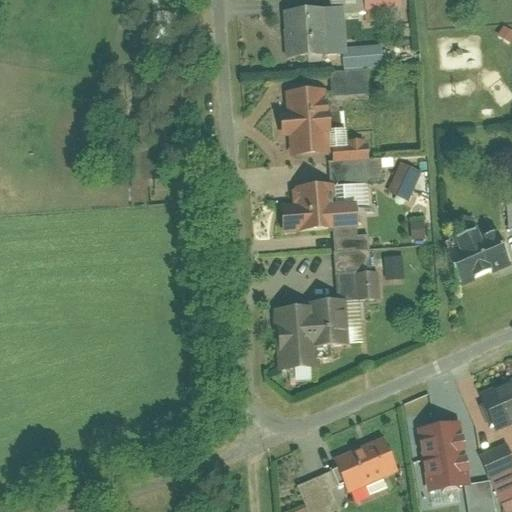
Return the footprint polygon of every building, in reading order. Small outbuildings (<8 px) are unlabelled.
[(399,0),(334,0),(335,16),(367,13),(368,23),(401,21),(399,0)] [(325,10),(285,13),(289,62),(329,59),(325,10)] [(384,48),(344,51),(345,70),(386,67),(384,48)] [(332,75),(334,98),(371,95),(370,72),(332,75)] [(327,92),(288,95),(289,110),(282,110),(285,139),(291,138),(293,158),(332,155),(327,92)] [(368,162),(367,142),(350,143),(351,152),(334,153),(335,164),(368,162)] [(368,162),(335,164),(337,186),(370,184),(368,162)] [(423,174),(403,165),(390,194),(410,203),(423,174)] [(335,189),(295,192),(296,209),(285,210),(286,235),(336,232),(360,230),(358,206),(337,208),(335,189)] [(336,232),(338,255),(371,253),(370,237),(360,238),(360,230),(336,232)] [(461,248),(448,254),(461,286),(511,265),(511,261),(500,232),(483,240),(479,232),(458,241),(461,248)] [(371,253),(338,255),(339,275),(360,274),(373,273),(371,253)] [(405,258),(387,260),(389,283),(407,282),(405,258)] [(362,301),(380,299),(378,272),(373,273),(360,274),(362,301)] [(349,347),(346,300),(312,303),(313,307),(316,349),(349,347)] [(313,307),(275,310),(279,370),(317,367),(316,349),(313,307)] [(511,383),(482,395),(496,431),(511,424),(511,383)] [(424,465),(462,458),(457,427),(446,429),(446,427),(431,429),(432,432),(418,434),(424,465)] [(383,440),(336,461),(340,470),(345,483),(350,494),(397,473),(383,440)] [(511,447),(511,444),(481,456),(490,478),(511,469),(511,447)] [(467,488),(462,458),(424,465),(428,494),(441,492),(442,495),(457,493),(456,490),(463,489),(467,488)] [(501,507),(511,502),(511,469),(490,478),(501,507)] [(340,470),(299,487),(307,505),(310,511),(337,511),(341,510),(332,489),(345,483),(340,470)] [(493,511),(489,485),(476,487),(480,511),(493,511)] [(480,511),(476,487),(467,488),(463,489),(466,511),(480,511)]
